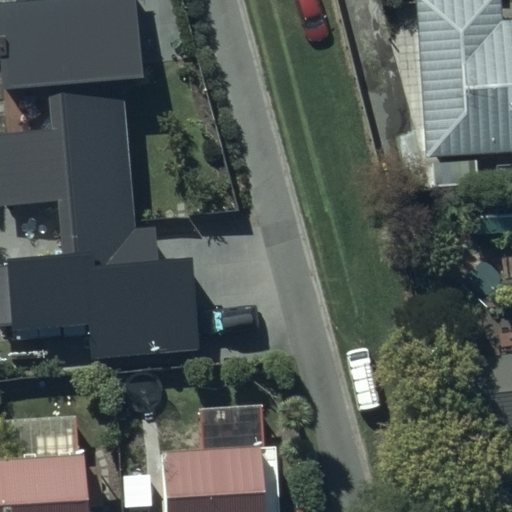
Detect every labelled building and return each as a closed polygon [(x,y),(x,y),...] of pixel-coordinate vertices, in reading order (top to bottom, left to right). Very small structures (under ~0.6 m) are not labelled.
[(0,0),(0,1),(5,75),(48,72),(51,118),(0,121),(0,195),(57,192),(60,241),(8,245),(8,254),(0,254),(0,319),(14,318),(15,336),(88,332),(89,350),(202,342),(195,243),(159,245),(157,216),(136,217),(126,68),(140,67),(135,0),(0,0)] [(416,0),(426,150),(432,150),(432,177),(478,177),(477,147),(511,145),(511,9),(503,10),(502,0),(416,0)] [(511,190),(469,191),(470,232),(511,230),(511,190)] [(511,345),(463,351),(470,425),(511,420),(511,345)] [(85,511),(83,439),(77,440),(76,408),(1,411),(2,443),(0,442),(0,511),(85,511)] [(164,435),(121,436),(122,475),(167,475),(167,511),(281,511),(280,431),(164,433),(164,435)]
